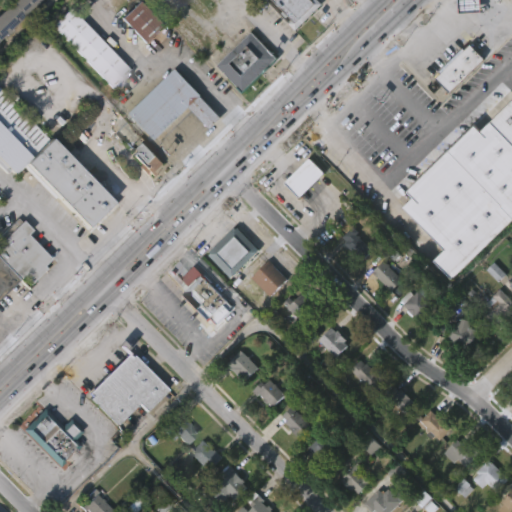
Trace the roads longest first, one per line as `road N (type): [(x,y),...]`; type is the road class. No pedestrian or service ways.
road 1 (primary): [(0,403),(419,0)]
road 2 (primary): [(381,0),(0,371)]
road 3 (residential): [(215,164),(401,348),(474,397),(511,435)]
road 4 (residential): [(95,277),(331,511)]
